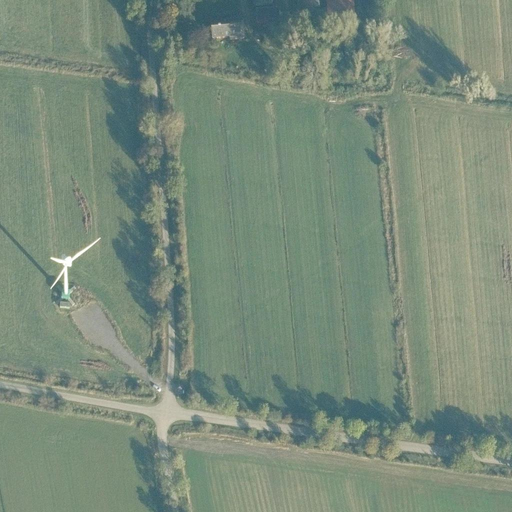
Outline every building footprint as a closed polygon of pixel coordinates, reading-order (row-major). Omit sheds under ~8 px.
[(271,0),(252,0),(253,8),(272,7),(271,0)] [(297,0),(298,19),(318,18),(317,0),(297,0)] [(353,33),(350,0),(324,0),(326,34),(353,33)] [(279,10),(254,12),(255,26),(280,24),(279,10)] [(243,19),(207,21),(209,43),(245,40),(243,19)]
